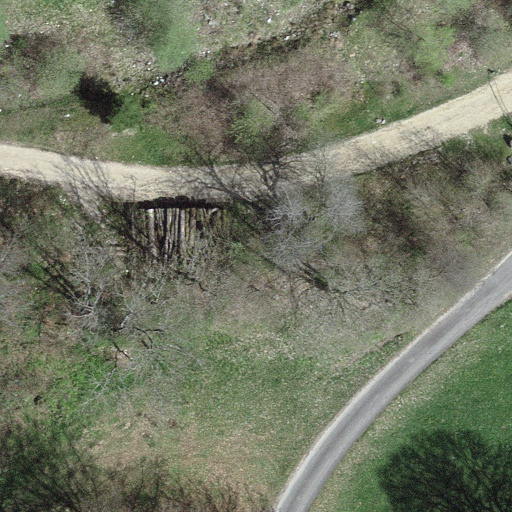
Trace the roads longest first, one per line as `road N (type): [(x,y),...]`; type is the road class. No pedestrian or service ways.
road 1 (track): [(0,154),(136,171),(305,158),(402,132),(511,85)]
road 2 (unclassified): [(511,266),(351,422),(288,511)]
